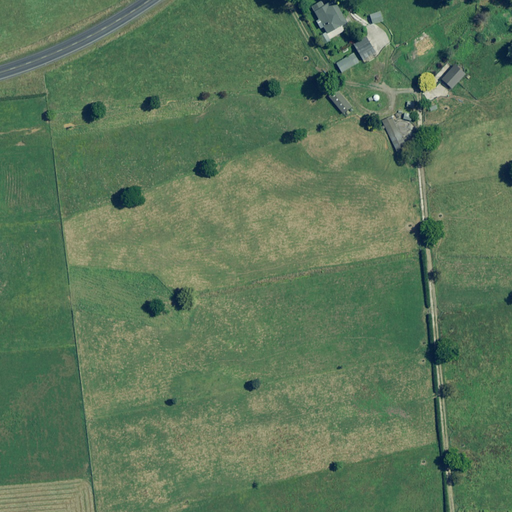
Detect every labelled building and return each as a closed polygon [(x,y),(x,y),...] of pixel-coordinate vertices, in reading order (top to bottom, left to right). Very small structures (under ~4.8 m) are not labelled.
[(347,23),(335,0),(323,6),(321,2),(312,7),(319,20),(317,21),(321,28),(324,27),(327,34),(347,23)] [(383,21),(380,12),(370,15),(374,24),(383,21)] [(331,41),(326,33),(320,37),(325,45),(331,41)] [(376,53),(367,37),(354,45),(363,60),(376,53)] [(360,62),(354,53),(337,64),(342,72),(360,62)] [(353,106),(341,93),(332,101),(344,114),(353,106)] [(406,148),(391,117),(383,121),(398,152),(406,148)]
